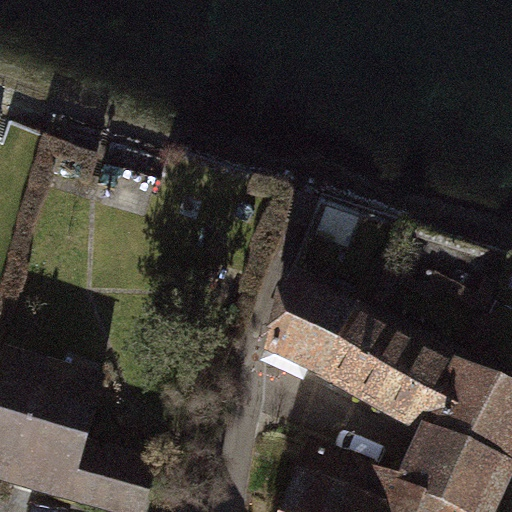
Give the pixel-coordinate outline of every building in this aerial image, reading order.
[(261,348),(313,371),(350,306),(283,274),(261,348)] [(411,431),(414,432),(451,357),(420,344),(353,309),(353,306),(350,306),(313,371),(380,410),(381,408),(413,426),(411,431)] [(130,511),(133,511),(146,468),(144,467),(141,480),(71,459),(94,382),(0,353),(0,473),(131,511),(130,511)] [(484,511),(511,451),(511,387),(451,357),(414,432),(416,433),(405,458),(395,479),(460,511),(484,511)] [(460,511),(395,479),(304,442),(275,511),(460,511)]
